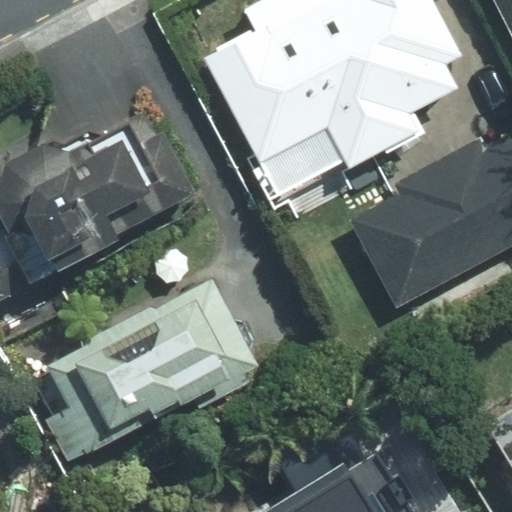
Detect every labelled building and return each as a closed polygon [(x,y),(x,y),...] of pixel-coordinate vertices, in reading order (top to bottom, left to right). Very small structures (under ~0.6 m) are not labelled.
[(348,0),(294,0),(191,52),(248,165),(395,91),(348,0)] [(511,0),(478,0),(511,69),(511,0)] [(0,289),(187,199),(141,105),(53,147),(16,142),(0,149),(0,289)] [(511,152),(489,111),(328,200),(385,303),(511,232),(511,152)] [(202,285),(13,373),(53,458),(242,370),(202,285)] [(511,511),(511,439),(476,461),(505,511),(511,511)]
